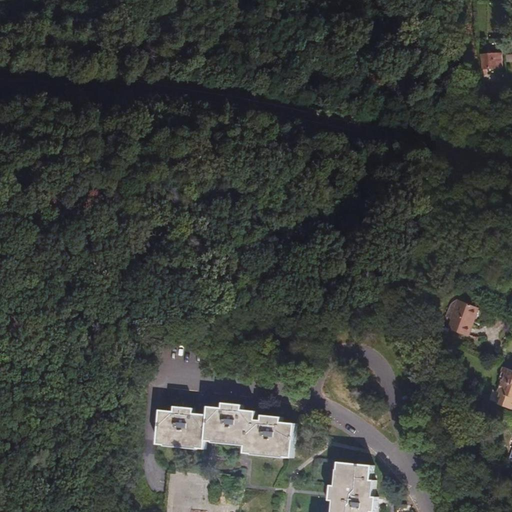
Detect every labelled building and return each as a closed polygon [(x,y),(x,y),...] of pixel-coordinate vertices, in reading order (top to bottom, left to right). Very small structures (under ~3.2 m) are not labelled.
[(480,56),(481,69),(486,69),(501,68),(500,54),(480,56)] [(455,294),(444,323),(461,329),(467,315),(469,316),(475,302),(455,294)] [(467,315),(461,329),(464,330),(469,316),(467,315)] [(511,373),(501,369),(499,374),(502,375),(495,394),(498,395),(494,405),(511,412),(511,407),(511,373)] [(205,433),(213,434),(213,431),(246,434),(246,439),(245,445),(252,446),(252,447),(285,451),(285,449),(293,449),(296,417),(281,415),(282,410),(263,408),(263,413),(263,417),(256,416),(256,412),(257,404),(242,403),(243,398),(223,396),(223,401),(222,405),(215,404),(215,400),(208,399),(208,408),(201,407),(201,411),(193,410),(194,407),(194,402),(175,400),(174,405),(160,404),(157,437),(164,438),(164,439),(197,442),(197,441),(204,442),(205,433)] [(372,458),(340,455),(339,462),(337,462),(335,478),(332,478),(331,492),(334,493),(333,509),(337,509),(336,511),(367,511),(368,503),(372,503),(376,503),(376,501),(377,489),(374,489),(375,473),(371,473),(372,458)]
